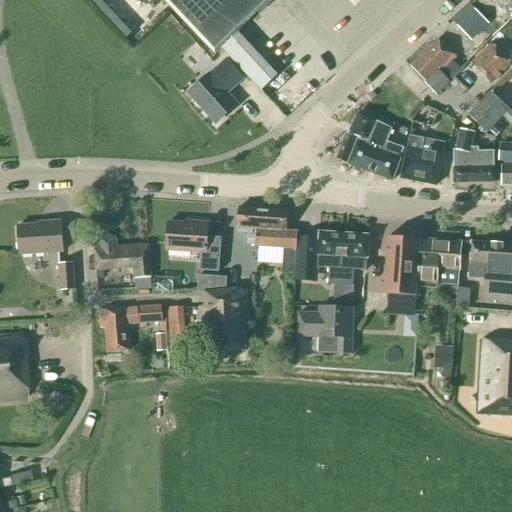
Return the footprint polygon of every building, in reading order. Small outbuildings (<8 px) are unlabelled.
[(166,0),(215,51),(269,0),(166,0)] [(495,12),(504,3),(500,0),(489,0),(490,7),(495,12)] [(475,11),(458,28),(469,39),(487,22),(475,11)] [(174,35),(181,28),(171,18),(164,25),(174,35)] [(438,40),(411,68),(438,94),(461,71),(453,63),(457,59),(438,40)] [(471,63),(491,84),(511,65),(491,45),(471,63)] [(471,47),(462,55),(467,61),(476,52),(471,47)] [(189,94),(216,124),(236,105),(227,94),(233,88),(248,104),(258,95),(243,79),(226,60),(189,94)] [(463,87),(474,77),(465,68),(455,78),(463,87)] [(492,90),(479,103),(468,115),(488,133),(500,120),(511,108),(492,90)] [(348,132),(346,134),(336,160),(392,181),(400,159),(405,149),(387,142),(392,130),(359,113),(349,132),(348,132)] [(474,133),(461,130),(456,151),(468,154),(469,154),(470,153),(474,133)] [(401,179),(437,186),(445,143),(410,136),(401,179)] [(511,165),(501,165),(501,186),(511,185),(511,144),(500,144),(499,161),(511,161),(511,165)] [(474,152),(474,153),(470,153),(469,154),(468,154),(468,162),(454,162),(454,184),(495,183),(494,166),(494,151),(474,152)] [(297,250),(298,239),(298,232),(287,231),(288,212),(238,208),(236,234),(255,235),(254,247),(283,249),(297,250)] [(63,253),(61,222),(46,223),(46,225),(18,226),(20,256),(63,253)] [(194,225),(168,223),(166,251),(200,253),(199,268),(219,270),(221,245),(207,244),(208,224),(194,223),(194,225)] [(297,250),(296,273),(295,282),(318,283),(319,269),(329,269),(328,285),(335,286),(340,286),(344,235),(319,233),(318,240),(298,239),(297,250)] [(340,286),(353,287),(354,271),(366,271),(367,259),(368,236),(344,235),(340,286)] [(417,297),(417,289),(419,269),(421,240),(387,238),(383,295),(417,297)] [(101,249),(94,249),(96,271),(134,268),(136,290),(150,289),(148,246),(116,249),(116,239),(101,240),(101,249)] [(421,240),(419,269),(417,289),(435,290),(435,285),(458,287),(458,285),(459,272),(461,243),(421,240)] [(511,246),(471,243),(469,274),(485,275),(484,291),(483,300),(503,302),(511,302),(511,246)] [(296,273),(297,250),(283,249),(282,273),(296,273)] [(75,290),(73,264),(59,265),(60,291),(75,290)] [(226,278),(197,277),(196,291),(225,289),(226,278)] [(173,280),(153,278),(152,292),(172,293),(173,280)] [(354,287),(353,287),(340,286),(335,286),(334,304),(353,305),(354,287)] [(206,327),(208,354),(244,351),(242,324),(249,323),(246,291),(204,295),(205,307),(199,308),(200,327),(206,327)] [(138,309),(139,324),(163,323),(162,307),(138,309)] [(183,308),(167,310),(171,352),(187,351),(183,308)] [(317,355),(335,355),(352,356),(353,309),(319,308),(317,355)] [(105,329),(107,353),(129,352),(127,327),(133,327),(132,309),(98,311),(100,330),(105,329)] [(0,335),(0,400),(27,399),(21,334),(0,335)] [(165,334),(156,335),(157,352),(167,352),(165,334)] [(511,344),(481,342),(480,350),(476,415),(511,415),(511,344)] [(452,371),(453,348),(435,347),(433,370),(452,371)] [(458,349),(454,400),(474,402),(477,350),(458,349)] [(28,472),(9,477),(11,486),(31,481),(28,472)] [(0,489),(11,487),(9,478),(0,480),(0,489)] [(0,511),(16,509),(14,501),(0,504),(0,511)] [(43,511),(52,511),(50,502),(42,504),(43,511)]
